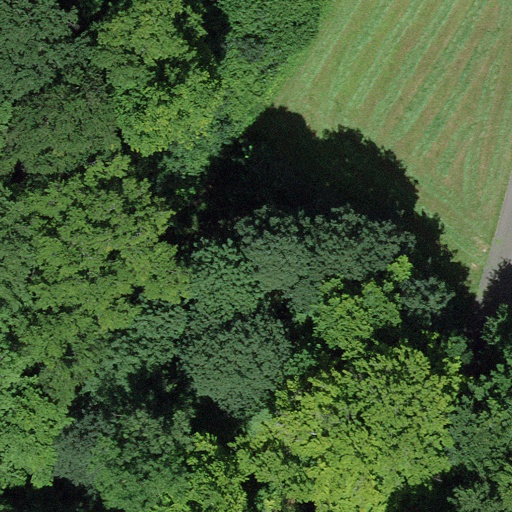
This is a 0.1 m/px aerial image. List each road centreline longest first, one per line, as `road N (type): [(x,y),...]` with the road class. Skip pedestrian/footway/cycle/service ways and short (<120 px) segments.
road 1 (track): [(294,0),(115,362),(14,511)]
road 2 (unclassified): [(412,511),(451,409),(511,181)]
